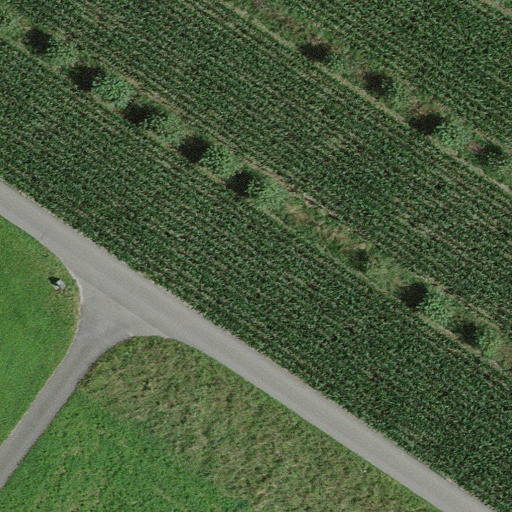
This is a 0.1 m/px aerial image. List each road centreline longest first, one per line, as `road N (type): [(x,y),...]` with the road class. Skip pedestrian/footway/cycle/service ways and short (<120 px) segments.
road 1 (unclassified): [(459,511),(0,206)]
road 2 (track): [(0,479),(131,294)]
